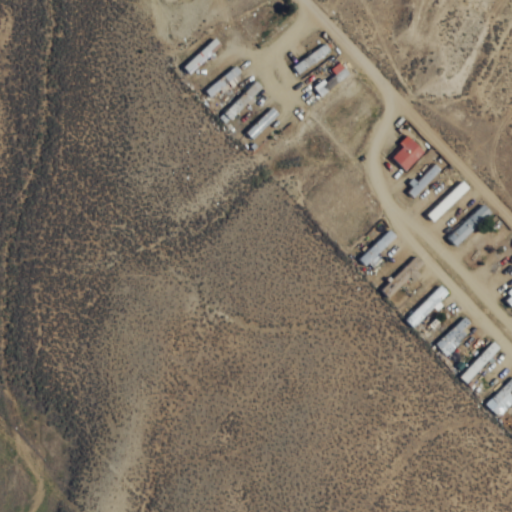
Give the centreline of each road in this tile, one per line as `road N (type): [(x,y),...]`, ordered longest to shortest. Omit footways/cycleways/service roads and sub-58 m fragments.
road 1 (residential): [(304,0),(394,95),(376,142),(379,190),(511,334)]
road 2 (residential): [(394,95),(511,219)]
